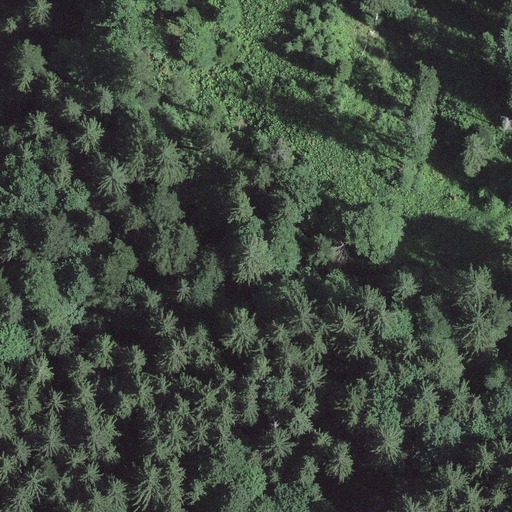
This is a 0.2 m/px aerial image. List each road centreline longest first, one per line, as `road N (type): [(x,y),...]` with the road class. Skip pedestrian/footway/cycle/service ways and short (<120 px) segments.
road 1 (track): [(504,250),(0,384)]
road 2 (track): [(511,460),(402,511)]
